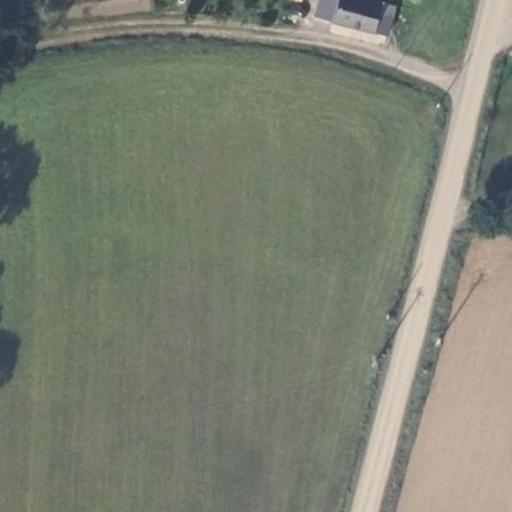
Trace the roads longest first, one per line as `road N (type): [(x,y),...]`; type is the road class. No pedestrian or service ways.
road 1 (tertiary): [(365,511),(491,0)]
road 2 (track): [(469,92),(411,65),(294,34),(105,32),(0,49)]
